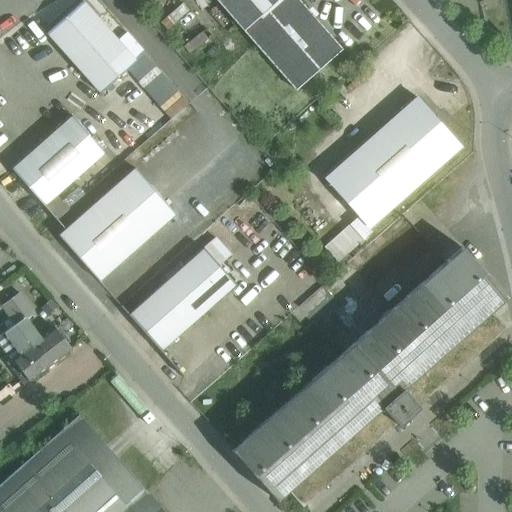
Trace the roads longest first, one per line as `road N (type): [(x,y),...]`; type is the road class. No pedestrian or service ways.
road 1 (residential): [(105,334),(256,511)]
road 2 (residential): [(0,209),(105,334)]
road 3 (residential): [(0,416),(105,334)]
